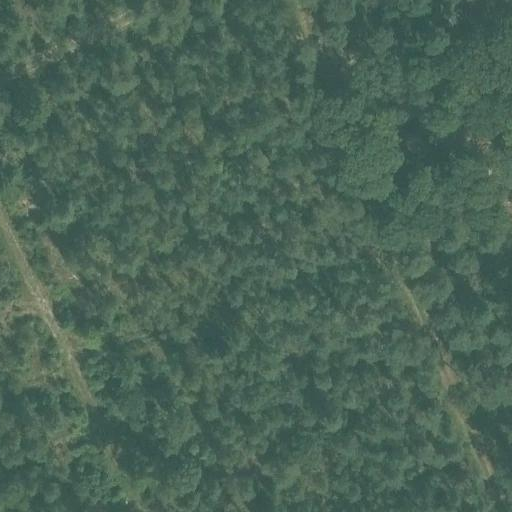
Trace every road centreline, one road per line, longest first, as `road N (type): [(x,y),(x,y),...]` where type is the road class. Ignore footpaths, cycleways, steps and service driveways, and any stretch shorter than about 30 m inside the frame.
road 1 (track): [(498,511),(296,0)]
road 2 (track): [(142,511),(0,215)]
road 3 (track): [(0,79),(166,0)]
